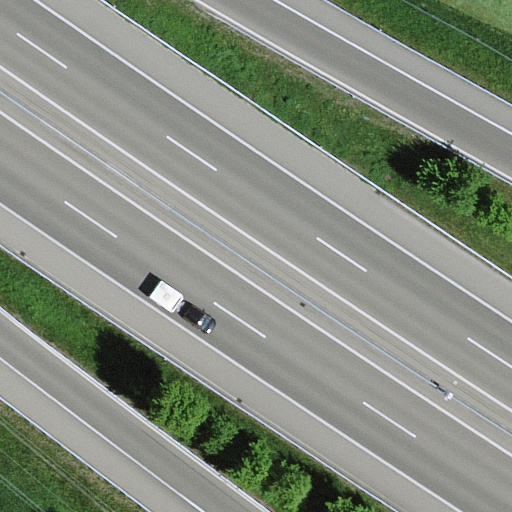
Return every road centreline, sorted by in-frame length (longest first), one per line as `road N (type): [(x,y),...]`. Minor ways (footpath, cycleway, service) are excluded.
road 1 (motorway): [(511,366),(0,24)]
road 2 (motorway): [(0,168),(511,498)]
road 3 (motorway): [(0,328),(244,511)]
road 4 (motorway): [(511,140),(261,0)]
